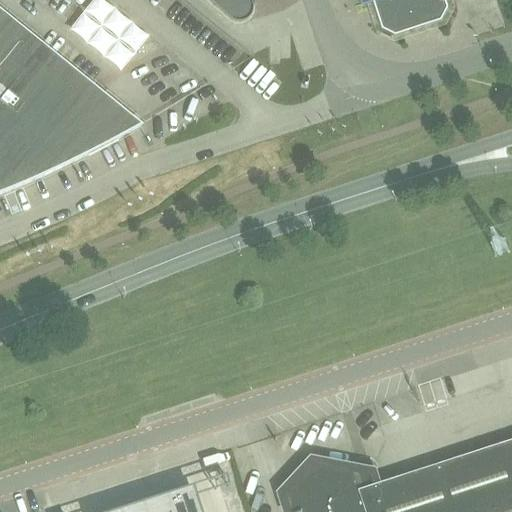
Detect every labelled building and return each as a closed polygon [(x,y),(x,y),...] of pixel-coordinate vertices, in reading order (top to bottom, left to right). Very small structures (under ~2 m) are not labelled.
[(126,74),(155,41),(109,0),(101,0),(76,29),(126,74)] [(207,0),(228,18),(231,21),(235,22),(239,22),(244,21),(247,19),(250,16),(252,12),(252,7),(250,0),(207,0)] [(374,3),(383,29),(385,31),(384,34),(391,38),(393,34),(395,35),(442,20),(448,7),(445,0),(360,0),(363,7),(374,3)] [(0,12),(0,195),(2,194),(22,186),(42,177),(62,168),(82,158),(101,148),(120,138),(140,126),(0,12)] [(23,222),(41,215),(33,198),(16,206),(23,222)] [(511,511),(511,442),(358,492),(352,474),(339,478),(339,479),(308,474),(288,496),(292,511),(511,511)] [(199,511),(192,486),(166,495),(171,511),(199,511)] [(171,511),(166,495),(141,503),(144,511),(171,511)] [(144,511),(141,503),(116,511),(144,511)]
